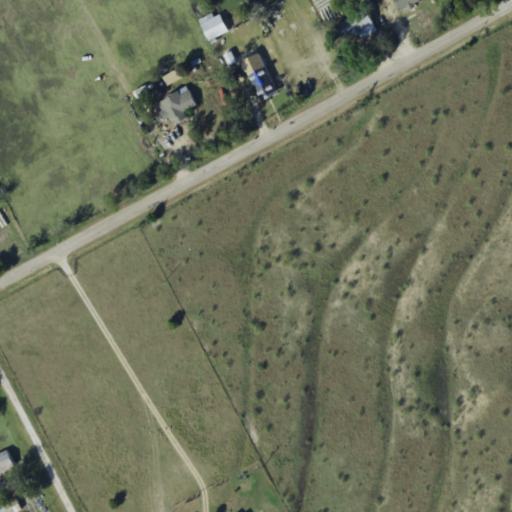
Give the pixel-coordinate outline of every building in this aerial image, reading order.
[(395,0),(402,14),(421,4),(418,0),(395,0)] [(366,11),(336,27),(347,47),(377,30),(366,11)] [(203,25),(210,42),(229,34),(222,17),(203,25)] [(261,100),(278,91),(266,66),(248,75),(261,100)] [(161,103),(172,127),(187,120),(184,113),(197,107),(189,90),(161,103)] [(0,474),(15,468),(7,452),(0,454),(0,474)] [(2,511),(16,511),(12,503),(0,508),(2,511)]
